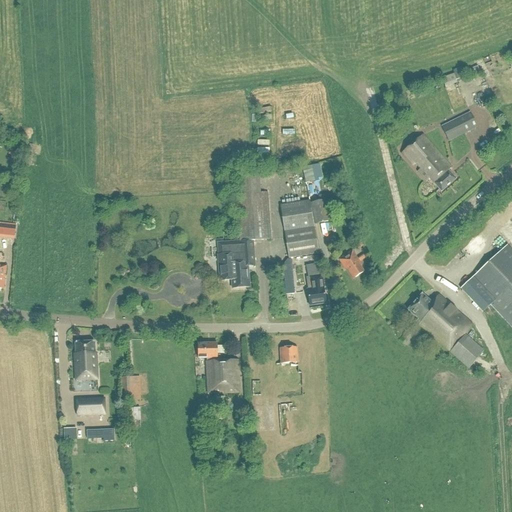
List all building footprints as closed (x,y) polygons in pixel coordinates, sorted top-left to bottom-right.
[(447,95),(459,90),(454,78),(442,83),(447,95)] [(458,93),(448,96),(453,110),(463,106),(458,93)] [(470,113),(441,127),(448,142),(477,128),(470,113)] [(429,179),(441,193),(456,180),(448,171),(452,169),(423,135),(402,154),(413,166),(415,165),(419,170),(417,172),(426,182),(429,179)] [(25,145),(25,155),(24,165),(32,166),(32,156),(33,146),(25,145)] [(304,187),(315,186),(314,170),(303,171),(304,187)] [(231,281),(232,289),(250,288),(248,266),(255,266),(253,241),(269,240),(265,193),(260,193),(258,172),(235,174),(240,242),(217,244),(219,282),(231,281)] [(320,202),(312,204),(316,224),(330,221),(325,195),(318,196),(320,202)] [(313,224),(316,224),(312,204),(310,204),(310,205),(281,209),(289,259),(318,254),(313,224)] [(497,233),(511,249),(511,224),(509,222),(497,233)] [(481,314),(492,304),(511,326),(511,251),(507,246),(470,281),(460,291),(481,314)] [(352,251),(338,260),(345,270),(346,269),(353,280),(364,273),(360,267),(361,266),(352,251)] [(287,283),(294,282),(291,264),(285,265),(287,283)] [(306,278),(307,290),(309,306),(326,304),(323,288),(322,283),(325,282),(321,264),(306,267),(308,278),(306,278)] [(308,316),(307,295),(297,295),(298,316),(308,316)] [(432,303),(422,295),(407,312),(417,320),(415,323),(469,368),(483,351),(464,335),(472,325),(438,296),(432,303)] [(94,343),(75,344),(75,355),(74,355),(76,382),(98,381),(96,354),(95,354),(94,343)] [(206,363),(207,384),(207,395),(239,394),(237,362),(219,362),(219,356),(217,356),(217,344),(198,345),(198,359),(207,359),(207,363),(206,363)] [(289,364),(289,367),(298,367),(297,348),(279,349),(280,364),(289,364)] [(195,369),(196,379),(205,379),(205,368),(195,369)] [(121,378),(122,402),(140,401),(139,377),(121,378)] [(105,415),(104,399),(77,401),(78,417),(105,415)] [(141,420),(140,408),(131,409),(131,421),(141,420)] [(297,409),(279,410),(280,432),(290,431),(290,439),(298,439),(297,409)] [(114,431),(86,432),(86,440),(115,439),(114,431)]
